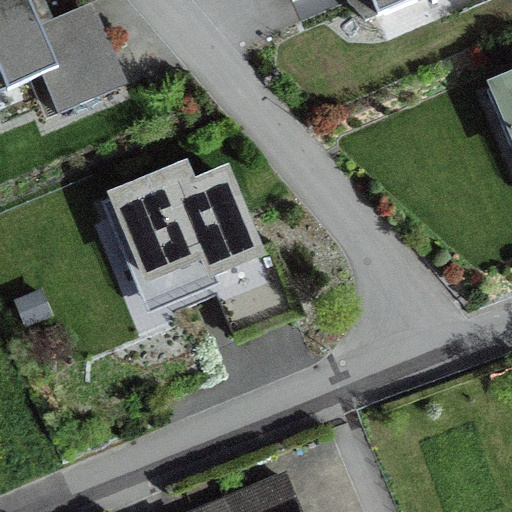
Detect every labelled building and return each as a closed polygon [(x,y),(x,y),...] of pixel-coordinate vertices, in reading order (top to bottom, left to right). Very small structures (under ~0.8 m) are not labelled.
[(0,0),(0,78),(53,56),(29,0),(0,0)] [(432,0),(290,0),(292,2),(296,0),(370,0),(380,22),(432,0)] [(511,145),(511,87),(492,95),(511,145)] [(186,178),(110,209),(144,292),(203,268),(212,291),(264,269),(231,188),(196,202),(186,178)] [(293,511),(282,484),(213,511),(293,511)]
